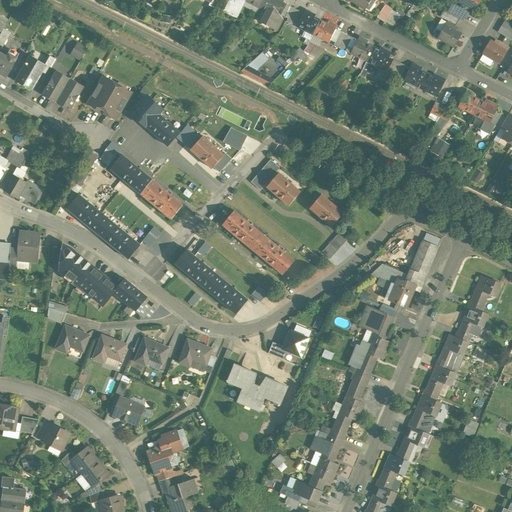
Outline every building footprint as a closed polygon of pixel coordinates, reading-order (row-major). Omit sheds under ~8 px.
[(212,0),(211,2),(209,5),(215,8),(222,0),(212,0)] [(235,0),(234,3),(230,1),(225,10),(238,17),(243,7),(241,5),(244,0),(235,0)] [(264,0),(260,8),(268,12),(276,16),(276,15),(283,0),(264,0)] [(351,0),(370,12),(377,0),(351,0)] [(457,0),(474,10),(480,0),(457,0)] [(287,4),(282,15),(288,18),(294,7),(287,4)] [(469,13),(454,5),(449,13),(460,18),(465,21),(469,13)] [(391,10),(385,6),(377,17),(383,22),(391,10)] [(299,10),(294,7),(288,18),(294,21),(299,10)] [(449,13),(444,10),(441,16),(457,24),(460,18),(449,13)] [(305,11),(297,27),(313,35),(320,21),(312,18),(314,15),(305,11)] [(276,16),(268,12),(264,20),(277,27),(282,18),(276,15),(276,16)] [(328,25),(320,21),(313,35),(329,43),(337,27),(329,23),(328,25)] [(448,22),(439,37),(453,46),(461,34),(454,29),(456,26),(448,22)] [(511,26),(505,22),(502,27),(511,33),(511,26)] [(511,39),(511,33),(502,27),(499,32),(511,39)] [(340,49),(348,35),(342,32),(334,46),(340,49)] [(340,49),(351,54),(358,40),(348,35),(340,49)] [(367,42),(359,38),(358,40),(351,54),(367,62),(374,48),(366,44),(367,42)] [(498,45),(492,41),(483,55),(498,63),(508,47),(500,42),(498,45)] [(87,50),(78,44),(72,54),(81,60),(87,50)] [(381,51),(374,48),(367,62),(382,70),(391,53),(382,49),(381,51)] [(5,57),(0,53),(0,75),(4,78),(14,62),(13,62),(18,54),(9,49),(5,57)] [(56,59),(50,56),(45,65),(46,66),(42,72),(47,75),(56,59)] [(45,65),(30,57),(16,81),(32,90),(42,72),(46,66),(45,65)] [(393,61),(386,75),(392,78),(394,75),(400,64),(393,61)] [(400,64),(394,75),(400,78),(405,67),(400,64)] [(413,65),(405,81),(421,89),(428,75),(420,71),(421,69),(413,65)] [(244,74),(270,86),(273,80),(247,68),(244,74)] [(70,79),(57,71),(43,95),(56,103),(70,79)] [(435,79),(428,75),(421,89),(437,96),(445,80),(436,76),(435,79)] [(132,93),(104,77),(90,101),(101,108),(100,109),(106,112),(106,111),(117,117),(132,93)] [(344,90),(350,84),(342,77),(336,84),(344,90)] [(84,87),(70,79),(56,103),(70,111),(84,87)] [(150,93),(143,87),(138,97),(143,101),(148,96),(150,93)] [(475,95),(466,91),(458,107),(474,115),(481,101),(474,97),(475,95)] [(163,110),(148,96),(143,101),(142,102),(140,106),(140,107),(137,110),(138,111),(134,116),(146,127),(158,114),(159,114),(163,110)] [(489,102),(488,105),(481,101),(474,115),(485,120),(490,123),(495,113),(498,107),(489,102)] [(443,111),(434,106),(430,113),(439,117),(443,111)] [(219,107),(215,115),(247,131),(250,123),(219,107)] [(451,114),(443,111),(439,117),(448,121),(451,114)] [(490,123),(485,120),(480,129),(489,134),(501,115),(495,113),(490,123)] [(180,133),(159,114),(158,114),(146,127),(168,146),(180,133)] [(511,117),(508,115),(500,128),(506,131),(511,120),(511,117)] [(511,120),(506,131),(502,138),(511,143),(511,120)] [(240,151),(248,136),(230,126),(223,141),(240,151)] [(186,131),(179,139),(183,143),(190,135),(186,131)] [(224,155),(203,136),(191,150),(212,169),(224,155)] [(444,158),(452,145),(439,137),(431,150),(444,158)] [(19,154),(11,150),(5,160),(7,161),(12,165),(19,154)] [(26,159),(19,154),(12,165),(20,169),(26,159)] [(152,180),(122,155),(111,169),(141,194),(152,180)] [(270,160),(251,182),(260,190),(280,167),(270,160)] [(26,183),(16,177),(17,174),(14,173),(13,175),(5,190),(18,198),(21,194),(27,183),(26,183)] [(300,192),(279,173),(267,187),(289,206),(300,192)] [(44,190),(28,180),(26,183),(27,183),(21,194),(26,197),(25,198),(35,205),(44,190)] [(183,205),(152,180),(141,194),(171,219),(183,205)] [(73,185),(65,198),(70,201),(81,188),(73,185)] [(110,220),(79,195),(68,209),(98,234),(110,220)] [(343,213),(322,195),(310,208),(332,227),(343,213)] [(264,236),(234,211),(223,225),(253,250),(264,236)] [(140,244),(110,220),(98,234),(128,258),(140,244)] [(150,247),(161,233),(154,228),(143,241),(150,247)] [(341,230),(322,252),(330,259),(349,238),(341,230)] [(41,233),(19,231),(17,253),(16,261),(17,261),(38,263),(41,233)] [(294,261),(264,236),(253,250),(283,275),(294,261)] [(423,240),(406,280),(422,287),(438,247),(423,240)] [(10,245),(0,243),(0,261),(8,262),(9,252),(10,245)] [(197,252),(203,256),(211,247),(205,243),(197,252)] [(60,271),(78,285),(92,267),(70,248),(64,245),(62,261),(65,265),(60,271)] [(217,275),(187,250),(176,264),(206,289),(217,275)] [(17,253),(9,252),(8,262),(8,266),(16,267),(17,261),(16,261),(17,253)] [(8,262),(0,261),(0,279),(6,280),(8,266),(8,262)] [(399,271),(385,265),(379,278),(392,283),(393,283),(394,283),(399,271)] [(118,287),(92,267),(78,285),(103,305),(118,287)] [(247,300),(217,275),(206,289),(236,314),(247,300)] [(483,277),(478,288),(476,287),(476,288),(477,289),(472,300),(483,305),(488,293),(496,297),(496,296),(495,295),(500,284),(501,285),(501,284),(483,275),(482,276),(483,277)] [(147,297),(125,279),(118,287),(113,293),(135,311),(144,301),(147,297)] [(406,282),(398,279),(396,284),(394,283),(393,283),(392,283),(386,299),(406,308),(414,290),(419,292),(422,287),(406,280),(406,282)] [(252,295),(261,302),(268,294),(259,287),(252,295)] [(472,300),(470,300),(467,305),(480,311),(483,305),(472,300)] [(144,301),(135,311),(144,318),(152,308),(144,301)] [(49,308),(66,313),(68,307),(50,302),(49,308)] [(465,319),(463,318),(463,319),(464,319),(459,331),(470,336),(475,324),(483,327),(483,326),(482,326),(487,315),(488,315),(489,314),(480,311),(467,305),(467,306),(470,308),(465,319)] [(66,313),(49,308),(48,316),(62,322),(66,313)] [(395,318),(380,312),(377,318),(389,323),(392,324),(395,318)] [(377,318),(366,313),(361,326),(374,332),(380,319),(377,318)] [(2,324),(0,335),(6,336),(9,319),(2,318),(1,324),(2,324)] [(374,332),(369,344),(386,350),(389,342),(383,339),(389,323),(380,319),(374,332)] [(297,325),(293,333),(308,339),(312,331),(297,325)] [(89,335),(65,326),(56,349),(66,353),(69,346),(83,351),(89,335)] [(459,331),(457,331),(455,336),(468,341),(470,336),(459,331)] [(284,347),(283,349),(289,351),(301,356),(308,339),(293,333),(291,332),(284,347)] [(451,336),(446,346),(444,345),(444,347),(439,359),(451,364),(456,352),(464,355),(464,354),(463,353),(467,343),(469,343),(469,342),(468,341),(455,336),(450,334),(450,335),(451,336)] [(126,344),(102,335),(93,359),(104,362),(106,355),(120,361),(126,344)] [(168,348),(144,338),(135,361),(145,365),(148,358),(162,364),(168,348)] [(212,349),(188,340),(179,363),(189,367),(192,360),(206,365),(212,349)] [(369,344),(361,340),(358,348),(366,352),(369,344)] [(269,353),(285,361),(289,351),(283,349),(284,347),(273,343),(269,353)] [(366,352),(359,368),(369,372),(375,356),(382,359),(386,350),(369,344),(366,352)] [(328,356),(332,347),(325,345),(322,353),(328,356)] [(232,352),(227,349),(223,359),(228,362),(232,352)] [(439,359),(438,359),(436,364),(449,370),(451,364),(439,359)] [(433,378),(431,376),(430,378),(431,378),(426,390),(437,395),(443,383),(451,386),(451,385),(450,385),(455,373),(456,374),(456,373),(449,370),(436,364),(435,365),(438,366),(433,378)] [(256,374),(234,365),(227,381),(243,388),(237,401),(260,410),(265,397),(281,404),(288,387),(266,378),(259,387),(254,385),(256,374)] [(359,368),(356,367),(354,373),(369,380),(372,374),(369,372),(359,368)] [(369,380),(354,373),(351,379),(354,380),(364,384),(367,386),(369,380)] [(354,380),(343,405),(360,412),(364,403),(357,400),(364,384),(354,380)] [(128,384),(121,381),(116,393),(123,396),(128,384)] [(426,390),(424,390),(422,395),(435,401),(437,395),(426,390)] [(435,401),(422,395),(422,396),(424,397),(419,408),(416,407),(416,408),(417,408),(412,420),(423,425),(428,412),(436,416),(437,416),(437,415),(436,415),(441,404),(442,404),(435,401)] [(144,408),(120,398),(114,414),(122,418),(121,419),(122,420),(122,421),(123,422),(125,422),(126,422),(127,421),(128,420),(137,424),(144,408)] [(17,409),(0,405),(0,428),(13,431),(17,409)] [(343,405),(333,430),(343,434),(350,418),(356,421),(360,412),(343,405)] [(423,425),(421,431),(428,434),(433,422),(436,416),(428,412),(423,425)] [(38,420),(22,417),(19,432),(31,434),(38,420)] [(469,419),(464,433),(474,437),(479,423),(469,419)] [(45,420),(37,436),(43,439),(52,423),(45,420)] [(412,420),(410,420),(408,425),(421,431),(423,425),(412,420)] [(57,429),(51,425),(52,423),(43,439),(42,440),(52,445),(55,444),(63,448),(70,434),(59,428),(57,429)] [(421,431),(408,425),(408,426),(411,428),(406,439),(405,438),(404,439),(399,451),(408,455),(415,457),(415,458),(416,458),(417,458),(422,446),(423,447),(424,446),(423,446),(428,434),(428,435),(429,434),(428,434),(421,431)] [(333,430),(331,429),(328,435),(344,441),(346,435),(343,434),(333,430)] [(176,431),(168,434),(168,435),(162,437),(163,439),(159,441),(161,446),(169,443),(172,452),(182,449),(176,431)] [(428,434),(423,446),(424,446),(427,448),(432,436),(433,437),(434,436),(429,434),(428,435),(428,434)] [(344,441),(328,435),(326,441),(328,442),(338,446),(341,447),(344,441)] [(326,441),(316,437),(311,449),(323,454),(328,442),(326,441)] [(323,454),(318,467),(334,474),(338,465),(331,462),(338,446),(328,442),(323,454)] [(161,446),(156,447),(157,449),(148,452),(155,474),(156,474),(165,471),(164,468),(171,466),(167,457),(170,456),(172,453),(172,452),(169,443),(161,446)] [(76,457),(73,459),(73,460),(83,473),(98,461),(87,448),(76,457)] [(71,451),(61,461),(66,466),(73,460),(73,459),(76,457),(71,451)] [(399,451),(397,451),(395,456),(410,462),(409,463),(412,464),(415,458),(415,457),(408,455),(399,451)] [(290,464),(280,454),(272,461),(282,472),(290,464)] [(391,456),(387,467),(385,466),(384,467),(385,467),(380,480),(391,484),(397,472),(404,475),(404,474),(403,474),(408,462),(409,463),(410,462),(395,456),(390,454),(389,455),(391,456)] [(98,461),(83,473),(93,485),(94,485),(97,483),(108,474),(98,461)] [(165,471),(156,474),(159,481),(171,477),(174,476),(171,466),(164,468),(165,471)] [(334,474),(318,467),(310,486),(308,492),(317,495),(324,479),(331,482),(334,474)] [(511,480),(502,476),(500,481),(511,486),(511,480)] [(171,477),(159,481),(163,493),(165,493),(168,492),(168,491),(174,489),(173,485),(174,485),(171,477)] [(1,479),(0,486),(0,487),(2,487),(12,488),(13,480),(1,479)] [(174,485),(173,485),(174,489),(168,491),(168,492),(165,493),(171,511),(183,511),(179,499),(198,493),(194,479),(174,485)] [(380,480),(378,479),(376,483),(389,489),(391,484),(380,480)] [(310,486),(296,481),(292,491),(292,492),(301,496),(317,503),(320,497),(317,495),(308,492),(310,486)] [(93,485),(86,491),(89,496),(102,491),(97,483),(94,486),(94,485),(93,485)] [(389,489),(376,483),(375,485),(379,486),(374,498),(371,497),(372,498),(367,510),(371,511),(379,511),(384,503),(391,506),(392,505),(390,505),(395,493),(397,494),(397,492),(389,489)] [(25,490),(12,488),(2,487),(0,501),(23,504),(25,490)] [(292,491),(283,487),(280,493),(288,497),(299,501),(301,496),(292,492),(292,491)] [(102,491),(89,496),(91,504),(101,501),(101,500),(104,499),(102,491)] [(104,499),(101,500),(101,501),(104,511),(123,511),(119,495),(104,499)] [(299,501),(288,497),(285,504),(297,509),(300,502),(299,501)] [(22,511),(23,504),(0,501),(0,500),(0,511),(22,511)]
